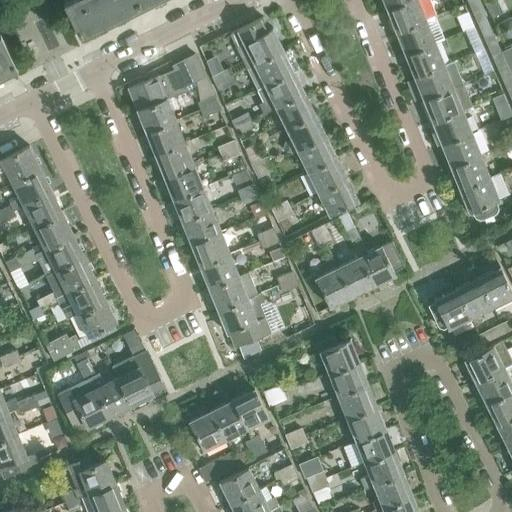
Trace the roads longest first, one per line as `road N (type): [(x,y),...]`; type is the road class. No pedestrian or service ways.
road 1 (residential): [(97,70),(188,300),(144,322),(33,103)]
road 2 (residential): [(290,0),(388,197),(426,181),(354,0)]
road 3 (residential): [(444,511),(388,375),(436,354),(507,511)]
road 4 (residential): [(97,70),(241,0)]
